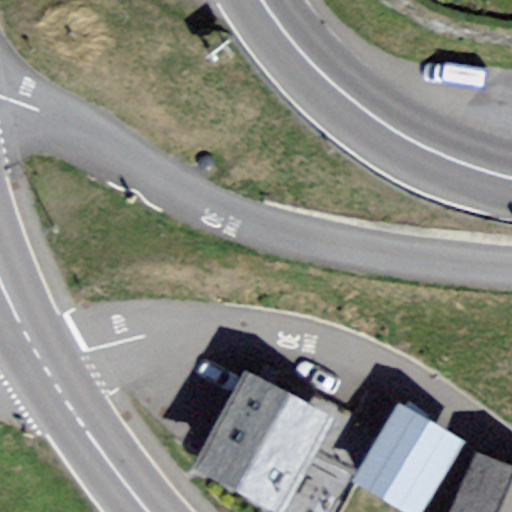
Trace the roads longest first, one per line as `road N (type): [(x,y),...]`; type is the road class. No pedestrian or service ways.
road 1 (unclassified): [(0,96),(38,109),(218,212),(346,247),(511,268)]
road 2 (residential): [(42,361),(192,327),(291,340),(401,383),(511,457)]
road 3 (secondary): [(263,0),(307,58),(382,121),(511,177)]
road 4 (secondary): [(149,511),(42,361)]
